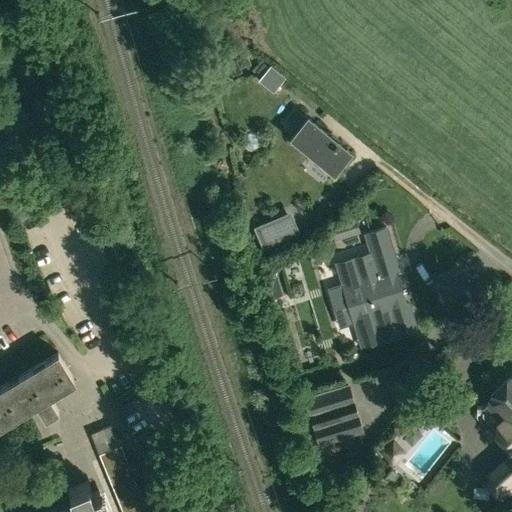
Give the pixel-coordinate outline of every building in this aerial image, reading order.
[(295,87),(269,66),(259,78),(285,99),(295,87)] [(334,172),(351,152),(307,116),(306,117),(298,110),(289,121),(297,128),(290,136),(334,172)] [(290,210),(254,226),(262,247),(299,232),(290,210)] [(360,233),(355,217),(330,225),(334,240),(360,233)] [(370,251),(334,261),(360,348),(418,330),(410,301),(404,303),(392,264),(396,263),(386,227),(365,233),(370,251)] [(107,511),(98,489),(92,492),(88,481),(68,489),(72,500),(42,511),(0,511),(0,420),(33,400),(44,418),(58,410),(47,392),(73,377),(58,351),(0,386),(0,511),(107,511)] [(511,373),(484,405),(495,418),(493,432),(508,449),(510,449),(511,448),(511,373)] [(349,382),(304,396),(319,444),(364,430),(349,382)] [(147,511),(120,445),(112,424),(97,430),(94,423),(87,426),(122,511),(147,511)] [(379,451),(391,463),(392,464),(392,463),(404,453),(405,452),(405,451),(393,438),(392,438),(391,438),(391,439),(379,451)] [(511,459),(484,484),(500,502),(511,491),(511,459)]
